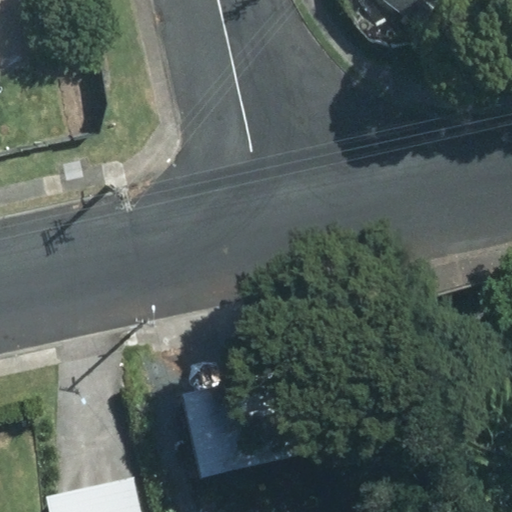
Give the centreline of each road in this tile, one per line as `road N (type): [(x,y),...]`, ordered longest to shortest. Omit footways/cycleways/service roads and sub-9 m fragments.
road 1 (residential): [(0,293),(269,234)]
road 2 (residential): [(269,234),(511,181)]
road 3 (residential): [(269,234),(218,0)]
